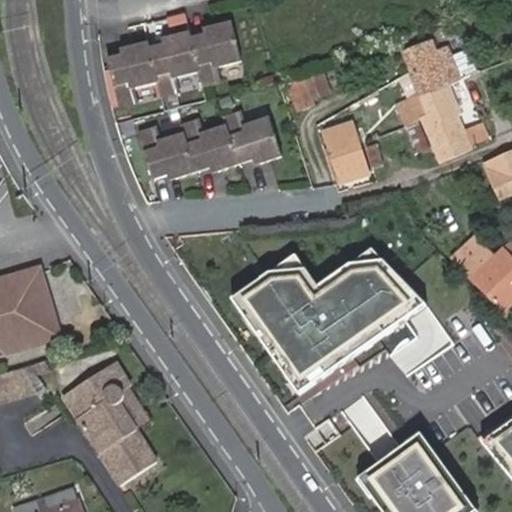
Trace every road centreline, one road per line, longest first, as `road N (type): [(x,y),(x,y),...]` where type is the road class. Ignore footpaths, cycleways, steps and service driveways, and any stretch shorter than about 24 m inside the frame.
road 1 (secondary): [(326,511),(129,223),(88,109),(71,0)]
road 2 (secondary): [(0,90),(40,174),(272,511)]
